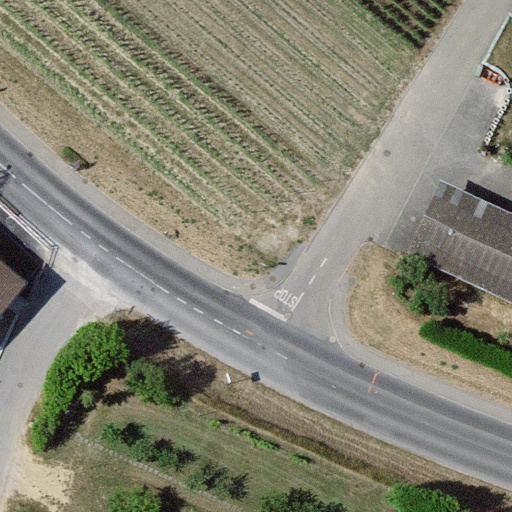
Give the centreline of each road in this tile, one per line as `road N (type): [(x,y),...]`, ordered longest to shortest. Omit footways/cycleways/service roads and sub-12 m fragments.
road 1 (unclassified): [(276,352),(493,0)]
road 2 (tertiary): [(276,352),(511,457)]
road 3 (residential): [(92,238),(42,330),(0,443)]
road 4 (tertiary): [(92,238),(276,352)]
road 5 (tertiary): [(0,159),(92,238)]
